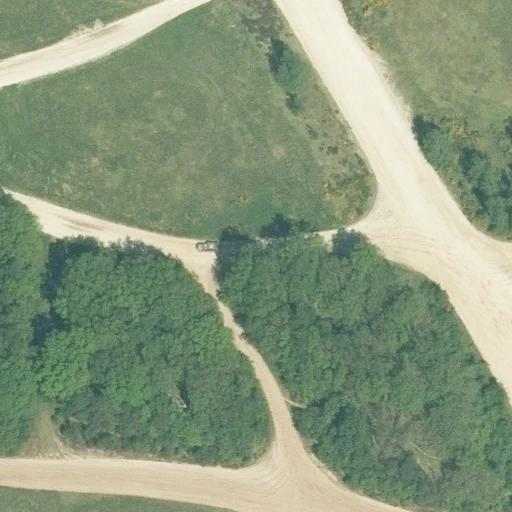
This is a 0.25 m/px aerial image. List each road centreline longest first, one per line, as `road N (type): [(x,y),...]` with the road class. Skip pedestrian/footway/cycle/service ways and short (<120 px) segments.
road 1 (track): [(283,511),(287,467),(278,408),(210,295),(200,254),(124,241),(0,202)]
road 2 (track): [(511,354),(307,0)]
road 3 (track): [(0,474),(217,486),(331,511)]
road 4 (track): [(193,0),(82,51),(0,77)]
